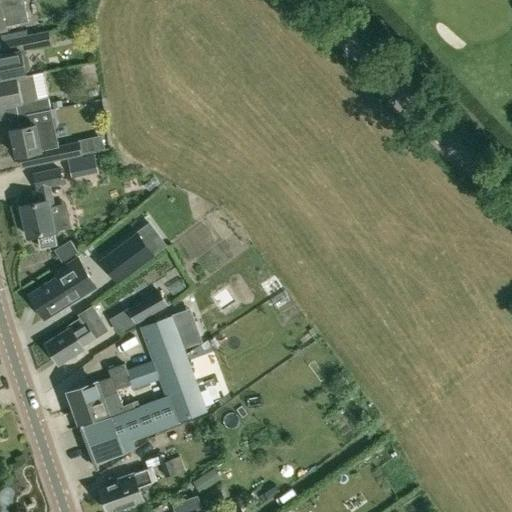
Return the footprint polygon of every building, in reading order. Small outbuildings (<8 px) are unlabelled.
[(0,0),(0,33),(7,32),(6,30),(28,25),(23,0),(0,0)] [(21,50),(50,44),(48,32),(13,39),(15,51),(21,50)] [(21,50),(15,51),(0,54),(0,80),(16,78),(26,76),(25,72),(28,71),(30,68),(27,56),(24,54),(22,54),(21,50)] [(16,78),(0,80),(0,107),(16,104),(19,117),(41,112),(51,110),(48,97),(38,99),(33,75),(26,76),(16,78)] [(52,110),(51,110),(41,112),(19,117),(21,129),(12,131),(17,156),(20,155),(36,152),(38,164),(82,155),(79,143),(59,147),(54,121),(52,110)] [(79,158),(68,161),(71,177),(83,174),(79,158)] [(37,191),(40,203),(47,201),(49,206),(54,205),(52,187),(64,184),(61,168),(33,174),(36,191),(37,191)] [(47,201),(40,203),(23,206),(29,237),(38,235),(40,248),(57,245),(54,232),(49,206),(47,201)] [(118,284),(154,258),(137,235),(136,236),(137,238),(104,263),(103,261),(102,262),(118,284)] [(30,295),(44,319),(74,301),(73,300),(95,287),(78,259),(55,273),(58,278),(30,295)] [(137,325),(169,306),(160,290),(127,309),(137,325)] [(93,308),(79,316),(80,318),(68,326),(69,328),(47,343),(47,344),(47,347),(53,356),(55,356),(60,364),(83,349),(82,348),(96,339),(108,331),(93,308)] [(118,389),(131,384),(130,380),(157,371),(157,370),(155,365),(187,353),(173,315),(141,327),(153,361),(128,370),(125,364),(109,369),(111,377),(97,382),(69,392),(70,396),(68,396),(72,406),(74,405),(75,408),(119,392),(118,389)] [(130,380),(131,384),(133,389),(160,379),(157,371),(130,380)] [(111,418),(135,408),(134,402),(124,405),(119,392),(75,408),(76,410),(73,411),(77,420),(79,419),(80,423),(82,423),(83,428),(111,418)] [(111,418),(83,428),(82,428),(96,469),(98,468),(96,463),(124,454),(124,453),(135,449),(133,441),(158,431),(148,403),(135,408),(111,418)] [(172,460),(177,473),(185,471),(180,457),(172,460)] [(177,474),(177,473),(172,460),(161,463),(166,477),(177,474)] [(214,468),(193,482),(200,493),(221,479),(214,468)] [(110,511),(143,501),(138,488),(152,483),(148,469),(134,474),(133,473),(117,479),(119,483),(102,489),(109,511),(110,511)] [(197,511),(197,509),(201,508),(197,496),(172,505),(174,511),(197,511)]
